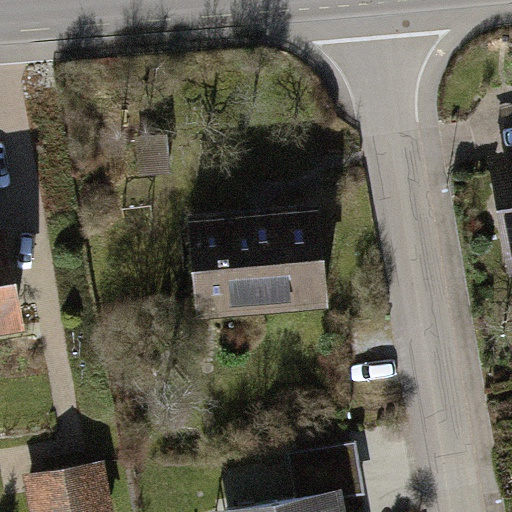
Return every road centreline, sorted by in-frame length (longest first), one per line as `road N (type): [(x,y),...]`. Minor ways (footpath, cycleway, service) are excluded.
road 1 (residential): [(374,0),(463,511)]
road 2 (tertiary): [(143,0),(0,11)]
